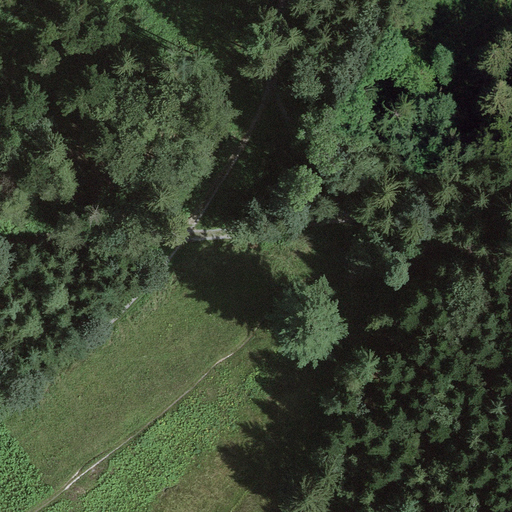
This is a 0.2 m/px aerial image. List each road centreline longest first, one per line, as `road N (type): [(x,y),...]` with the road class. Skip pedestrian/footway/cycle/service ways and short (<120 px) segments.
road 1 (track): [(186,234),(346,217),(511,264)]
road 2 (track): [(278,0),(270,95),(346,217)]
road 3 (track): [(0,239),(186,234)]
